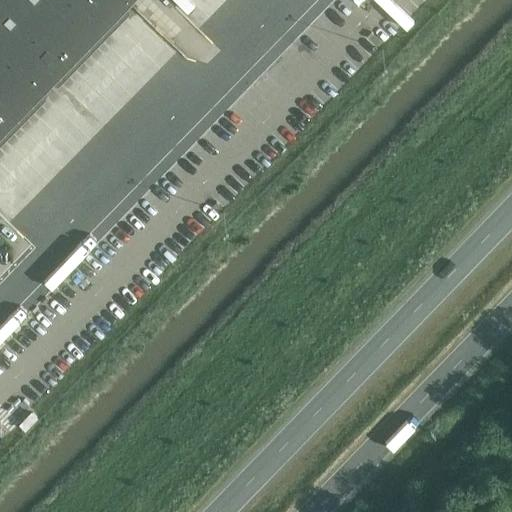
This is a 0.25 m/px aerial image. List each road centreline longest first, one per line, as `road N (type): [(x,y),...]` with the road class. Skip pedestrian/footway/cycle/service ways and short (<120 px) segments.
road 1 (trunk): [(511,212),(221,511)]
road 2 (trunk): [(319,511),(511,312)]
